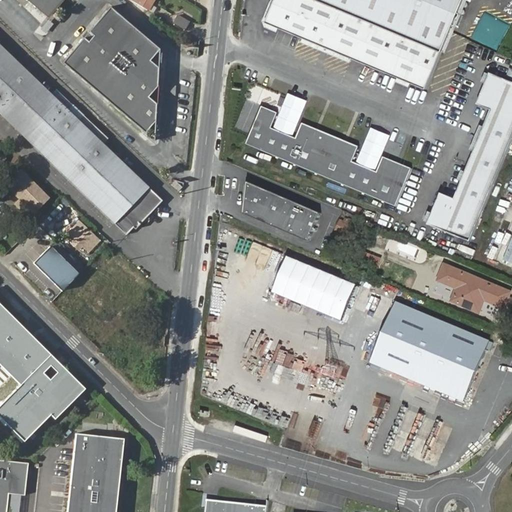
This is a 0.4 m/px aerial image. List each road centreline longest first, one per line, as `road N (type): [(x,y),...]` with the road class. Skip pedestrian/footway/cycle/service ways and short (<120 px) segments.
road 1 (secondary): [(174,432),(223,0)]
road 2 (unknown): [(334,426),(244,379),(231,349),(247,307),(261,299),(329,332),(355,358)]
road 3 (residential): [(174,432),(132,404),(0,271)]
road 4 (residential): [(174,432),(397,495)]
road 5 (unknown): [(334,426),(380,453),(426,464),(442,460),(471,420)]
road 6 (unknown): [(355,358),(380,381),(471,420)]
